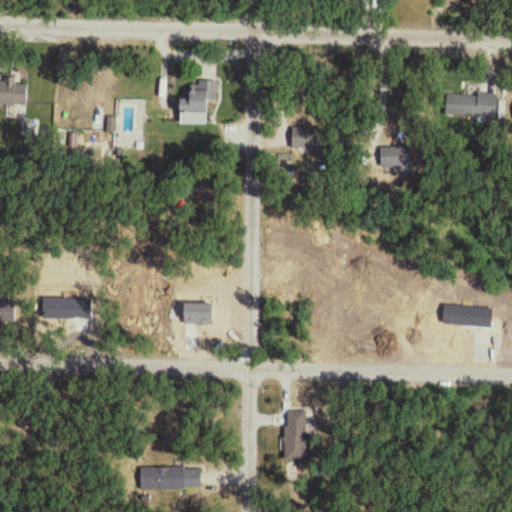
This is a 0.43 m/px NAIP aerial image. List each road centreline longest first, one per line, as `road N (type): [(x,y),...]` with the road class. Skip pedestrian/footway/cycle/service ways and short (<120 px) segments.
road 1 (residential): [(238,511),(254,0)]
road 2 (residential): [(0,364),(511,377)]
road 3 (residential): [(511,34),(0,26)]
